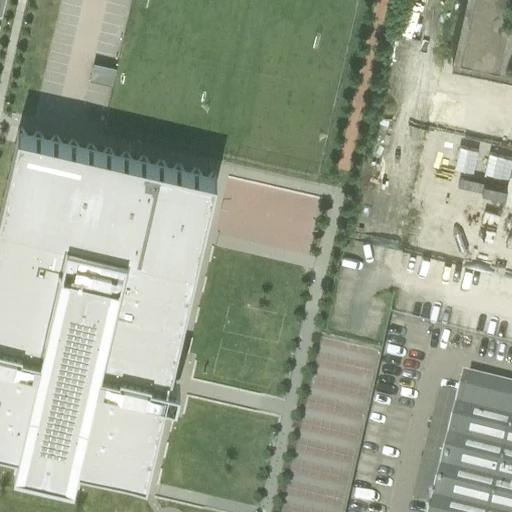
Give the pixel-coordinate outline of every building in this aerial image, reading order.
[(511,0),(460,0),(450,47),(511,60),(511,0)] [(115,74),(92,69),(89,80),(112,86),(115,74)] [(73,476),(75,467),(77,467),(78,467),(79,462),(146,477),(165,393),(171,394),(171,393),(176,394),(179,378),(175,377),(175,376),(170,374),(196,262),(199,249),(200,244),(203,232),(204,227),(207,214),(207,211),(208,209),(210,199),(211,197),(212,192),(215,179),(216,174),(18,128),(17,131),(16,133),(14,143),(13,146),(12,151),(11,156),(10,162),(9,163),(8,168),(5,181),(4,186),(1,198),(0,203),(0,443),(14,446),(13,452),(14,453),(15,453),(13,461),(13,462),(73,476)] [(280,190),(271,207),(285,214),(284,216),(297,223),(307,204),(280,190)] [(511,511),(511,395),(462,383),(429,511),(511,511)]
